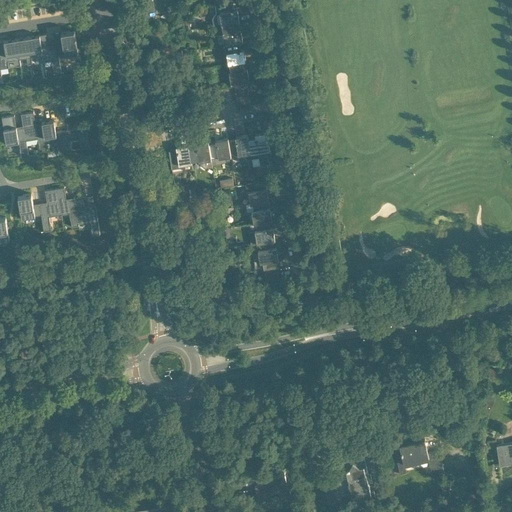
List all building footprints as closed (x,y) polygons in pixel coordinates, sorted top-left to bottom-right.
[(59,13),(72,11),(69,0),(61,0),(57,1),(59,13)] [(235,8),(233,1),(226,2),(220,3),(215,4),(217,12),(212,18),(213,25),(215,25),(237,21),(240,21),(238,7),(235,8)] [(154,2),(145,4),(147,16),(152,15),(154,15),(156,15),(154,2)] [(237,21),(215,25),(217,33),(223,32),(225,44),(227,44),(240,41),(243,41),(241,31),(241,28),(238,28),(237,21)] [(63,42),(56,43),(58,55),(59,54),(65,53),(65,54),(78,51),(75,29),(61,31),(63,40),(63,42)] [(47,33),(39,34),(44,61),(45,61),(45,60),(52,59),(53,65),(54,72),(54,73),(62,71),(59,54),(58,55),(56,43),(49,44),(47,33)] [(39,34),(28,36),(31,56),(32,56),(38,55),(39,60),(39,61),(44,61),(39,34)] [(27,36),(16,38),(20,58),(27,57),(28,62),(27,62),(28,63),(33,63),(32,56),(31,56),(28,36),(27,36)] [(16,38),(4,40),(8,60),(15,59),(16,64),(16,65),(21,64),(20,58),(16,38)] [(0,81),(3,81),(3,80),(2,74),(1,67),(8,66),(8,67),(9,66),(8,60),(4,40),(0,40),(0,81)] [(225,44),(222,44),(223,53),(226,52),(228,64),(230,63),(243,61),(246,60),(245,54),(245,51),(244,48),(241,48),(240,41),(227,44),(225,44)] [(231,70),(229,71),(230,73),(231,83),(234,83),(246,81),(249,80),(248,71),(247,67),(244,68),(243,61),(230,63),(231,70)] [(235,89),(247,87),(246,81),(234,83),(235,89)] [(236,95),(248,93),(247,87),(235,89),(236,95)] [(238,107),(250,105),(249,98),(237,100),(238,107)] [(34,111),(21,113),(21,114),(23,124),(26,139),(38,137),(39,144),(39,148),(40,148),(40,150),(40,151),(48,149),(46,142),(42,121),(35,122),(34,111)] [(15,114),(2,116),(6,143),(19,141),(20,147),(20,151),(21,151),(21,153),(21,154),(29,153),(26,139),(23,124),(17,125),(16,125),(15,115),(15,114)] [(54,119),(42,121),(46,142),(47,142),(47,141),(55,140),(56,140),(57,140),(55,131),(56,131),(54,119)] [(56,131),(55,131),(57,140),(56,140),(57,146),(58,146),(59,153),(63,152),(63,151),(62,145),(70,144),(69,143),(68,139),(70,139),(79,137),(80,142),(81,146),(80,147),(90,146),(90,145),(88,134),(87,126),(86,126),(78,127),(56,131)] [(249,137),(248,137),(251,152),(252,157),(259,156),(260,160),(268,159),(272,158),(271,149),(268,131),(258,132),(255,133),(256,136),(249,137)] [(229,140),(231,155),(231,157),(239,156),(239,159),(252,157),(251,152),(248,137),(249,137),(248,134),(239,135),(236,136),(236,139),(229,140)] [(209,143),(212,163),(230,160),(229,155),(231,155),(229,140),(228,137),(219,139),(216,139),(216,142),(209,143)] [(189,146),(192,161),(200,160),(201,164),(205,167),(213,166),(212,163),(209,143),(209,140),(208,140),(199,142),(196,142),(196,145),(189,146)] [(177,149),(169,150),(172,168),(181,166),(181,163),(189,162),(191,162),(192,161),(189,146),(189,143),(180,145),(176,146),(177,149)] [(249,182),(246,182),(247,185),(249,190),(251,202),(253,202),(266,200),(269,200),(267,190),(267,187),(264,188),(263,180),(253,181),(249,182)] [(65,186),(57,187),(61,214),(62,214),(62,213),(69,212),(70,219),(71,219),(72,225),(71,225),(72,226),(79,224),(79,222),(78,222),(74,196),(73,196),(74,196),(66,197),(65,187),(65,186)] [(47,201),(40,202),(42,213),(41,213),(44,230),(52,229),(52,228),(51,228),(50,222),(51,222),(50,215),(61,214),(57,187),(45,189),(45,190),(47,201)] [(32,192),(18,194),(22,217),(35,215),(35,214),(41,213),(42,213),(40,202),(33,203),(32,192)] [(86,194),(74,196),(78,222),(79,222),(91,220),(92,227),(91,227),(92,231),(92,233),(92,234),(100,233),(96,204),(95,205),(88,206),(86,195),(86,194)] [(227,194),(221,195),(222,205),(229,204),(227,194)] [(251,202),(246,203),(247,210),(252,209),(254,222),(256,221),(269,219),(272,219),(271,210),(270,206),(267,207),(266,200),(253,202),(251,202)] [(0,239),(10,238),(6,216),(0,216),(0,239)] [(256,234),(251,235),(252,243),(258,242),(259,242),(272,240),(275,239),(274,230),(273,226),(270,227),(269,220),(269,219),(256,221),(256,222),(257,229),(256,229),(256,234)] [(260,254),(254,255),(256,269),(264,267),(263,261),(275,259),(276,259),(278,259),(277,250),(276,246),(273,247),(272,240),(259,242),(260,249),(259,249),(260,254)] [(264,267),(276,265),(275,259),(263,261),(264,267)] [(266,279),(278,277),(277,271),(265,273),(266,279)] [(267,285),(279,283),(278,277),(266,279),(267,285)] [(425,439),(400,445),(403,459),(404,463),(405,463),(429,457),(432,473),(444,470),(439,449),(428,452),(425,439)] [(511,442),(499,444),(498,444),(498,445),(501,465),(511,463),(511,442)] [(346,454),(357,451),(356,445),(344,448),(346,454)] [(366,473),(361,454),(347,458),(350,468),(346,469),(348,478),(335,481),(335,482),(327,484),(331,499),(340,497),(339,494),(351,491),(352,493),(351,493),(352,498),(355,498),(356,504),(363,502),(362,500),(376,497),(374,489),(370,490),(368,481),(373,480),(371,472),(366,473)] [(270,479),(255,483),(257,492),(271,489),(271,491),(274,490),(279,489),(282,501),(283,505),(293,503),(292,499),(289,486),(291,485),(290,478),(286,478),(285,472),(279,473),(269,475),(270,479)] [(57,502),(67,497),(65,493),(55,497),(57,502)] [(78,511),(77,503),(62,505),(63,511),(78,511)]
